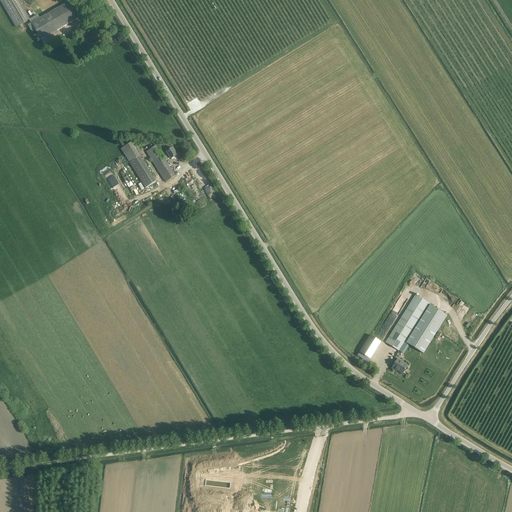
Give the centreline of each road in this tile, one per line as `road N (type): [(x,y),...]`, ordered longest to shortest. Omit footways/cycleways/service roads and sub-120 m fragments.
road 1 (unclassified): [(409,411),(320,336),(112,0)]
road 2 (unclassified): [(0,472),(409,411)]
road 3 (unclassified): [(428,419),(511,295)]
